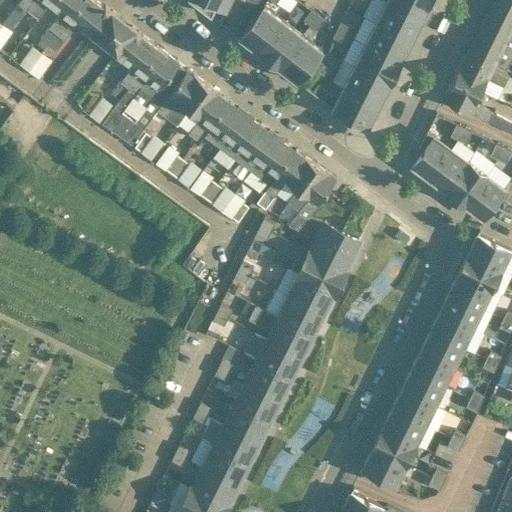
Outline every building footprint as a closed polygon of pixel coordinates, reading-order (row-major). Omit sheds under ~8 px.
[(18,0),(9,12),(13,15),(17,19),(26,7),(31,0),(46,0),(49,2),(50,0),(18,0)] [(60,11),(40,37),(48,43),(81,0),(50,0),(49,2),(60,11)] [(119,97),(159,46),(124,18),(113,11),(105,4),(104,5),(97,0),(81,0),(48,43),(56,49),(76,23),(87,32),(89,30),(132,64),(111,91),(119,97)] [(228,0),(193,0),(199,4),(199,5),(200,5),(209,9),(208,11),(208,12),(209,12),(211,13),(216,2),(226,6),(228,0)] [(387,0),(385,0),(375,21),(411,39),(421,17),(387,0)] [(430,0),(387,0),(421,17),(430,0)] [(493,0),(491,4),(486,13),(511,26),(511,2),(506,0),(493,0)] [(259,50),(283,18),(264,3),(239,35),(259,50)] [(310,24),(317,13),(310,8),(303,19),(310,24)] [(317,13),(310,24),(317,29),(324,18),(317,13)] [(479,27),(477,32),(511,49),(511,26),(486,13),(479,27)] [(0,44),(12,27),(0,18),(0,44)] [(278,65),(302,33),(283,18),(259,50),(278,65)] [(336,28),(348,34),(351,26),(340,20),(336,28)] [(411,39),(375,21),(364,42),(400,60),(411,39)] [(348,34),(336,28),(332,36),(344,41),(348,34)] [(465,53),(454,74),(483,88),(488,77),(504,85),(509,75),(493,67),(494,64),(506,70),(511,58),(511,49),(477,32),(468,51),(466,54),(465,53)] [(302,33),(278,65),(297,80),(322,48),(302,33)] [(31,41),(18,61),(39,75),(52,55),(31,41)] [(400,60),(364,42),(353,63),(389,82),(400,60)] [(119,97),(102,121),(131,143),(143,127),(121,110),(130,97),(149,110),(182,66),(178,63),(179,61),(159,46),(119,97)] [(325,75),(330,68),(320,60),(315,67),(325,75)] [(389,82),(353,63),(342,85),(377,105),(389,82)] [(207,82),(205,81),(187,67),(186,69),(182,66),(149,110),(153,113),(157,108),(165,114),(177,98),(188,107),(207,82)] [(454,74),(442,97),(443,97),(488,120),(492,111),(476,102),(483,88),(454,74)] [(208,122),(210,123),(212,124),(205,133),(221,145),(245,113),(241,110),(227,100),(226,98),(227,97),(224,95),(207,82),(188,107),(200,115),(188,131),(197,137),(208,122)] [(312,90),(322,98),(327,91),(317,83),(312,90)] [(342,85),(332,106),(343,112),(342,114),(342,115),(343,115),(352,119),(351,121),(352,122),(364,131),(377,105),(342,85)] [(511,120),(492,111),(488,120),(511,132),(511,120)] [(236,157),(260,124),(245,113),(221,145),(236,157)] [(458,138),(463,126),(455,122),(450,134),(458,138)] [(251,168),(275,135),(260,124),(236,157),(251,168)] [(463,126),(458,138),(466,142),(471,130),(463,126)] [(430,176),(451,146),(427,129),(416,152),(418,154),(412,162),(430,176)] [(135,145),(141,149),(152,135),(145,130),(135,145)] [(297,187),(315,162),(295,148),(294,149),(293,148),(275,135),(251,168),(266,180),(274,170),(276,171),(277,172),(257,201),(265,207),(286,179),(297,187)] [(489,153),(497,157),(503,146),(495,142),(489,153)] [(447,188),(468,160),(451,146),(430,176),(447,188)] [(497,157),(505,161),(511,149),(503,146),(497,157)] [(172,171),(182,157),(176,152),(165,167),(172,171)] [(189,161),(182,157),(172,171),(178,176),(189,161)] [(465,201),(486,172),(469,159),(468,160),(447,188),(447,189),(464,202),(465,201)] [(305,218),(315,205),(327,189),(335,177),(317,163),(315,162),(297,187),(299,188),(309,196),(297,212),(288,223),(298,228),(305,218)] [(486,172),(465,201),(482,215),(504,186),(486,172)] [(206,196),(217,182),(210,177),(200,192),(206,196)] [(223,186),(217,182),(206,196),(213,201),(223,186)] [(231,215),(238,220),(249,205),(242,200),(231,215)] [(263,217),(259,225),(271,230),(274,223),(263,217)] [(324,223),(310,250),(345,268),(345,267),(343,266),(347,259),(357,239),(324,223)] [(267,238),(271,230),(259,225),(255,232),(267,238)] [(410,237),(399,228),(394,234),(405,242),(410,237)] [(467,251),(500,267),(510,247),(477,231),(467,251)] [(345,268),(310,250),(300,272),(334,289),(332,288),(335,282),(337,283),(338,281),(336,280),(339,274),(341,275),(342,274),(340,273),(343,267),(345,268)] [(501,267),(500,267),(467,251),(457,270),(458,271),(490,286),(491,287),(501,267)] [(241,260),(238,268),(249,273),(253,266),(241,260)] [(245,281),(249,273),(238,268),(234,275),(245,281)] [(490,286),(458,271),(448,290),(481,306),(490,286)] [(334,289),(300,272),(289,293),(319,308),(321,310),(332,289),(334,290),(334,289)] [(439,309),(471,325),(481,306),(448,290),(439,309)] [(318,317),(321,310),(319,308),(289,293),(278,315),(311,331),(318,317)] [(220,303),(216,310),(227,316),(231,308),(220,303)] [(311,331),(278,315),(255,303),(248,317),(271,328),(267,336),(300,353),(311,331)] [(429,329),(462,345),(471,325),(439,309),(429,329)] [(503,317),(511,321),(511,311),(506,309),(503,317)] [(224,324),(227,316),(216,310),(212,318),(224,324)] [(510,330),(511,325),(511,321),(503,317),(499,325),(510,330)] [(429,329),(420,348),(452,364),(462,345),(429,329)] [(296,360),(300,353),(267,336),(254,330),(244,351),(257,358),(289,374),(296,360)] [(420,348),(410,368),(443,384),(452,364),(420,348)] [(490,349),(486,357),(497,362),(500,354),(490,349)] [(221,357),(218,365),(229,371),(233,363),(221,357)] [(493,370),(497,362),(486,357),(482,364),(493,370)] [(246,379),(276,394),(278,395),(289,374),(257,358),(246,379)] [(225,378),(229,371),(218,365),(214,372),(225,378)] [(410,368),(401,387),(433,403),(443,384),(410,368)] [(278,395),(276,394),(246,379),(235,401),(268,417),(278,395)] [(401,387),(391,406),(424,422),(433,403),(401,387)] [(473,389),(469,396),(480,402),(484,394),(473,389)] [(477,410),(480,402),(469,396),(465,404),(477,410)] [(200,400),(196,408),(207,414),(211,406),(200,400)] [(224,422),(254,437),(257,438),(268,417),(235,401),(224,422)] [(391,406),(382,426),(414,442),(424,422),(391,406)] [(204,421),(207,414),(196,408),(192,415),(204,421)] [(257,438),(254,437),(224,422),(213,443),(246,460),(257,438)] [(415,442),(414,442),(382,426),(381,425),(371,445),(372,445),(405,461),(415,442)] [(466,433),(455,428),(451,436),(462,441),(466,433)] [(451,436),(447,443),(458,449),(462,441),(451,436)] [(178,443),(174,451),(186,457),(190,449),(178,443)] [(246,460),(213,443),(203,465),(232,480),(235,481),(246,460)] [(405,461),(372,445),(362,465),(395,481),(405,461)] [(182,464),(186,457),(174,451),(171,459),(182,464)] [(269,464),(261,483),(277,490),(285,471),(269,464)] [(235,481),(232,480),(203,465),(192,486),(191,485),(191,486),(226,504),(227,503),(225,502),(235,481)] [(447,472),(436,466),(432,474),(443,480),(447,472)] [(432,474),(428,482),(439,488),(443,480),(432,474)] [(511,511),(511,475),(510,475),(502,496),(511,499),(511,511)] [(157,486),(153,494),(164,499),(168,492),(157,486)] [(226,504),(191,486),(190,486),(192,487),(189,493),(187,492),(187,493),(188,494),(185,500),(184,499),(183,501),(184,501),(181,507),(180,507),(189,511),(219,511),(221,510),(223,511),(223,510),(221,509),(224,503),(226,504)] [(341,509),(346,511),(379,511),(383,505),(351,489),(341,509)] [(160,507),(164,499),(153,494),(149,501),(160,507)]
